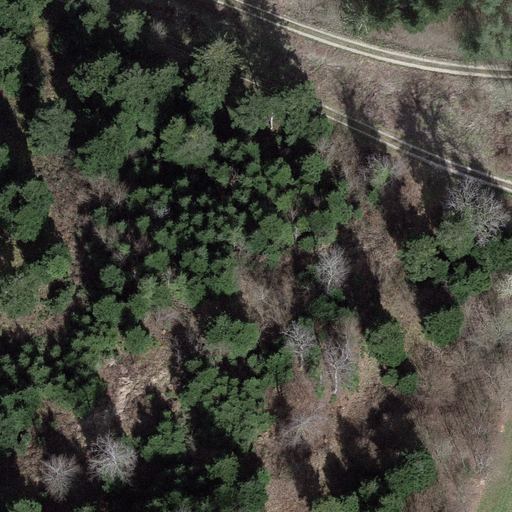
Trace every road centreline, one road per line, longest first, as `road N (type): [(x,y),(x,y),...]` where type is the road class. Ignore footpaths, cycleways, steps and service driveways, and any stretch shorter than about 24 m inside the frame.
road 1 (track): [(52,0),(118,18),(409,151),(511,188)]
road 2 (track): [(225,0),(380,54),(511,69)]
